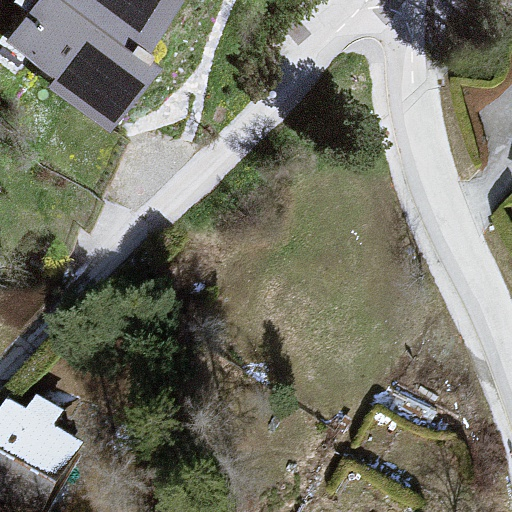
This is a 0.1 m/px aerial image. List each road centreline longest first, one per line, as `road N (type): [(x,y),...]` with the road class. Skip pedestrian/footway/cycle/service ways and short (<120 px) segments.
road 1 (residential): [(376,0),(0,392)]
road 2 (residential): [(396,0),(440,208),(511,389)]
